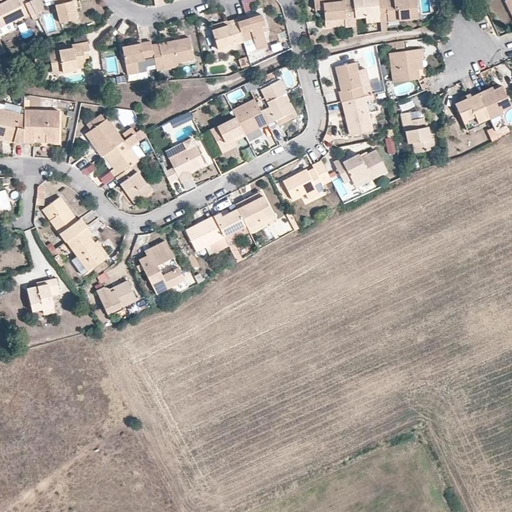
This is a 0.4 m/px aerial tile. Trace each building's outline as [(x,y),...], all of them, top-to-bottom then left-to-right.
[(0,26),(25,14),(17,0),(6,0),(0,3),(0,26)] [(36,13),(29,0),(25,3),(31,15),(36,13)] [(30,0),(29,0),(36,13),(44,11),(40,0),(30,0)] [(72,0),(61,0),(62,3),(55,5),(60,22),(77,18),(75,9),(72,0)] [(245,11),(257,8),(254,0),(247,0),(242,2),(245,11)] [(351,26),(355,25),(354,17),(352,0),(341,0),(342,1),(329,2),(329,0),(312,0),(314,11),(322,10),(324,27),(344,25),(344,27),(351,26)] [(352,0),(354,17),(365,16),(378,14),(376,0),(352,0)] [(379,21),(379,22),(386,22),(418,19),(416,0),(376,0),(378,14),(379,21)] [(246,15),(236,18),(237,22),(242,40),(253,37),(256,48),(266,45),(262,31),(260,25),(265,23),(262,14),(248,19),(246,15)] [(366,23),(379,21),(378,14),(365,16),(366,23)] [(237,22),(236,18),(211,26),(212,30),(237,22)] [(233,44),(243,41),(242,40),(237,22),(212,30),(218,49),(233,44)] [(154,64),(156,71),(164,69),(163,65),(177,63),(193,60),(189,38),(151,45),(153,58),(154,64)] [(49,52),(52,65),(62,63),(63,72),(77,69),(77,66),(85,64),(84,57),(83,49),(87,49),(89,49),(87,40),(71,43),(72,47),(49,52)] [(151,45),(150,41),(140,43),(128,45),(121,46),(126,70),(137,68),(136,61),(149,59),(153,58),(151,45)] [(253,41),(244,43),(246,52),(255,50),(253,41)] [(235,50),(233,44),(218,49),(220,55),(235,50)] [(415,57),(420,56),(423,56),(422,48),(388,52),(392,81),(417,78),(416,69),(415,57)] [(245,57),(237,60),(240,68),(247,66),(245,57)] [(150,69),(150,64),(149,59),(136,61),(137,68),(138,72),(150,69)] [(339,91),(341,101),(343,100),(364,95),(355,62),(336,66),(342,90),(339,91)] [(62,63),(52,65),(54,74),(63,72),(62,63)] [(87,75),(88,84),(104,83),(102,70),(92,71),(92,74),(87,75)] [(274,77),(272,72),(246,83),(249,90),(249,91),(258,86),(257,84),(274,77)] [(371,79),(375,95),(384,92),(381,77),(371,79)] [(260,111),(266,123),(275,119),(290,111),(281,94),(285,92),(287,92),(280,80),(261,90),(270,106),(260,111)] [(502,85),(479,95),(488,115),(511,104),(502,85)] [(290,111),(294,109),(285,92),(281,94),(290,111)] [(479,95),(478,93),(455,103),(463,121),(475,115),(478,122),(489,117),(488,115),(479,95)] [(372,129),(364,95),(343,100),(351,135),(372,129)] [(259,127),(266,123),(260,111),(254,98),(232,110),(235,116),(244,135),(259,127)] [(0,108),(5,109),(20,113),(21,105),(4,101),(4,104),(0,102),(0,108)] [(23,142),(24,114),(20,113),(5,109),(0,108),(0,138),(13,141),(23,142)] [(24,114),(23,142),(34,142),(34,141),(34,132),(46,132),(46,141),(59,141),(59,110),(23,109),(24,114)] [(290,111),(275,119),(278,125),(297,115),(294,109),(290,111)] [(415,109),(408,110),(410,119),(423,116),(423,114),(415,109)] [(180,115),(184,123),(193,118),(189,110),(180,115)] [(410,119),(408,110),(399,112),(402,130),(404,130),(406,143),(411,142),(414,152),(435,148),(433,138),(430,138),(427,125),(425,125),(423,116),(410,119)] [(86,124),(90,129),(104,119),(101,113),(86,124)] [(180,115),(171,120),(175,128),(184,123),(180,115)] [(475,115),(463,121),(467,131),(479,124),(478,122),(475,115)] [(234,140),(244,135),(235,116),(216,125),(220,133),(213,137),(217,145),(221,143),(225,151),(236,145),(234,140)] [(85,133),(101,156),(106,153),(123,140),(106,117),(104,119),(90,129),(85,133)] [(220,133),(216,125),(209,129),(213,137),(220,133)] [(123,133),(127,138),(134,133),(136,131),(132,126),(123,133)] [(263,134),(259,127),(244,135),(248,142),(263,134)] [(136,131),(134,133),(139,140),(145,136),(140,128),(136,131)] [(492,141),(498,138),(494,129),(488,131),(492,141)] [(34,132),(34,141),(46,141),(46,132),(34,132)] [(326,134),(324,138),(331,143),(335,135),(327,132),(326,134)] [(139,140),(134,133),(123,140),(106,153),(116,166),(110,170),(115,177),(140,160),(130,146),(139,140)] [(169,158),(175,168),(180,177),(190,172),(205,163),(192,138),(183,142),(186,149),(170,158),(169,158)] [(385,139),(387,156),(395,155),(393,138),(385,139)] [(146,139),(138,143),(143,154),(151,150),(146,139)] [(167,151),(170,158),(186,149),(183,142),(167,151)] [(350,177),(352,182),(368,174),(370,178),(386,170),(376,149),(361,157),(359,153),(343,161),(342,157),(334,162),(343,180),(350,177)] [(140,160),(115,177),(133,203),(150,190),(138,172),(145,167),(140,160)] [(331,180),(321,160),(312,164),(314,168),(307,171),(306,169),(283,180),(293,199),(305,193),(309,199),(319,194),(315,184),(321,181),(323,184),(331,180)] [(92,163),(86,167),(90,172),(95,168),(92,163)] [(175,168),(165,173),(170,182),(180,177),(175,168)] [(190,172),(180,177),(181,180),(192,175),(190,172)] [(368,174),(352,182),(355,187),(370,178),(368,174)] [(0,191),(0,209),(0,210),(10,207),(5,190),(0,191)] [(37,191),(36,199),(43,200),(44,192),(37,191)] [(261,191),(245,199),(247,203),(263,195),(261,191)] [(245,199),(235,204),(237,209),(245,225),(247,229),(248,231),(259,226),(257,222),(273,214),(263,195),(247,203),(245,199)] [(51,219),(66,241),(68,240),(88,226),(82,218),(79,220),(62,196),(48,206),(55,217),(51,219)] [(44,209),(51,219),(55,217),(48,206),(44,209)] [(220,212),(213,216),(223,236),(237,230),(245,225),(237,209),(229,212),(222,216),(220,212)] [(257,222),(259,226),(275,218),(273,214),(257,222)] [(223,236),(213,216),(186,230),(197,250),(223,236)] [(88,226),(68,240),(77,255),(88,270),(106,258),(95,242),(90,234),(92,232),(88,226)] [(98,240),(95,242),(106,258),(109,255),(98,240)] [(151,253),(147,255),(138,259),(155,292),(184,278),(177,266),(161,274),(156,264),(172,256),(165,240),(148,248),(151,253)] [(58,252),(53,256),(58,264),(64,261),(58,252)] [(88,270),(77,255),(71,259),(82,275),(88,270)] [(47,284),(37,287),(26,289),(30,312),(42,309),(53,307),(51,296),(60,294),(56,278),(46,281),(47,284)] [(96,290),(106,313),(121,306),(121,307),(136,301),(128,281),(109,289),(102,287),(96,290)] [(121,306),(106,313),(108,316),(122,309),(121,307),(121,306)]
